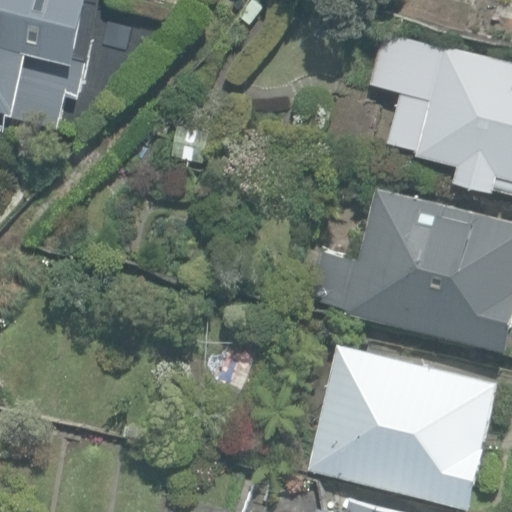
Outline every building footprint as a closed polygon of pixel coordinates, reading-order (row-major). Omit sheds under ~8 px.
[(14,114),(63,125),(71,92),(84,95),(97,39),(85,36),(93,0),(0,0),(0,122),(11,125),(14,114)] [(352,0),(389,11),(392,0),(352,0)] [(463,177),(511,188),(511,57),(388,29),(376,81),(407,89),(394,140),(426,147),(425,151),(467,161),(463,177)] [(176,151),(207,159),(215,129),(183,121),(176,151)] [(357,315),(511,350),(511,220),(382,190),(366,259),(328,251),(318,295),(359,305),(357,315)] [(315,466),(477,505),(492,444),(491,443),(506,378),(345,340),(315,466)] [(419,511),(421,508),(359,493),(355,511),(327,504),(324,511),(419,511)]
